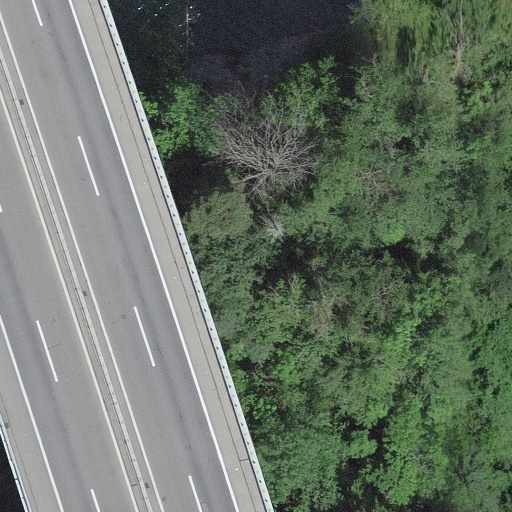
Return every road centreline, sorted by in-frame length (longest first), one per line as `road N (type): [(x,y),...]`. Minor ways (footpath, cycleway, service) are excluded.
road 1 (motorway): [(200,511),(31,0)]
road 2 (motorway): [(0,203),(99,511)]
